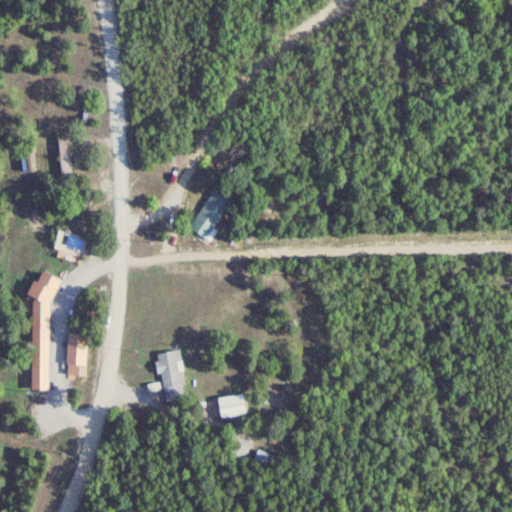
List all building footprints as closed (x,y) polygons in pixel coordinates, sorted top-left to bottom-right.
[(68,174),(67,141),(59,141),(60,174),(68,174)] [(230,199),(211,189),(191,228),(211,239),(216,228),(230,199)] [(49,389),(51,303),(62,278),(43,270),(38,280),(33,280),(27,293),(35,296),(33,302),(32,389),(49,389)] [(67,374),(87,375),(88,333),(68,332),(67,374)] [(156,353),(164,399),(186,396),(178,349),(156,353)] [(220,416),(245,411),(242,392),(216,396),(220,416)] [(268,452),(255,447),(252,459),(264,463),(268,452)]
